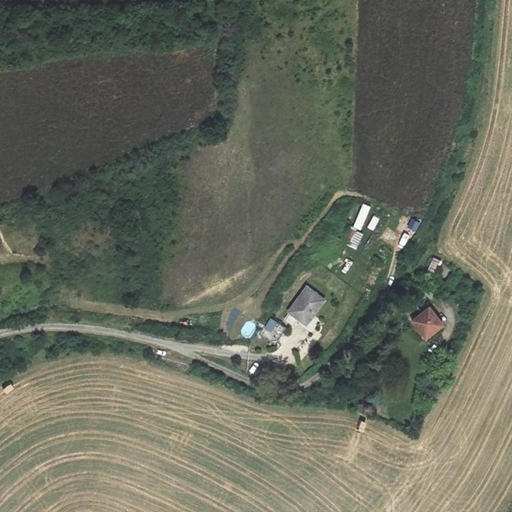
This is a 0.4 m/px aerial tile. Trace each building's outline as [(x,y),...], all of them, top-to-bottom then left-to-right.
[(363,231),(370,206),(362,203),(355,228),(363,231)] [(375,231),(379,218),(373,216),(369,229),(375,231)] [(416,232),(422,223),(413,217),(407,225),(416,232)] [(342,243),(357,249),(364,233),(349,227),(342,243)] [(433,257),(428,272),(437,275),(442,261),(433,257)] [(307,288),(289,311),(307,325),(325,301),(307,288)] [(430,308),(411,321),(425,340),(444,327),(430,308)] [(271,319),(259,338),(273,347),(286,329),(271,319)] [(242,326),(247,336),(257,331),(252,321),(242,326)] [(387,374),(378,389),(389,394),(397,380),(387,374)]
